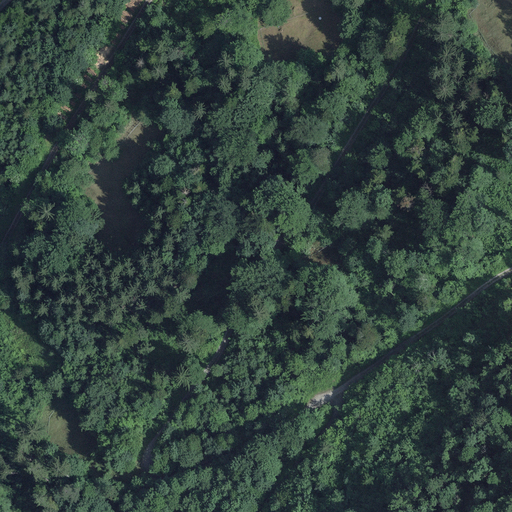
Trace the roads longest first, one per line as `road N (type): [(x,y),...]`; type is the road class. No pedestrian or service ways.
road 1 (track): [(433,0),(297,237),(152,450),(153,470),(169,476),(342,395),(343,408),(272,511)]
road 2 (track): [(153,0),(0,245)]
road 3 (track): [(511,267),(342,395)]
